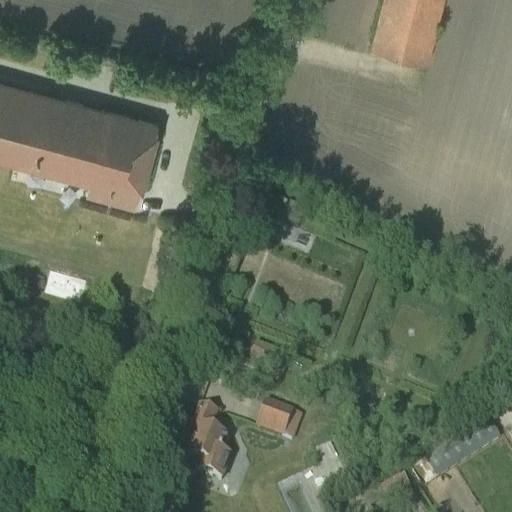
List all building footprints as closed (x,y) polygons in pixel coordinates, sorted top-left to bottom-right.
[(383,0),(371,50),(431,65),(446,0),(383,0)] [(155,131),(157,122),(0,79),(0,161),(88,185),(85,197),(133,211),(139,190),(142,191),(158,132),(155,131)] [(258,214),(297,230),(304,212),(266,196),(258,214)] [(243,367),(276,384),(287,361),(254,345),(243,367)] [(292,441),(301,417),(292,413),(292,412),(264,401),(254,429),(282,439),(282,438),(292,441)] [(193,472),(222,483),(231,457),(223,454),(229,438),(210,431),(217,413),(197,405),(190,426),(195,427),(184,457),(197,462),(193,472)] [(379,444),(410,455),(413,446),(397,440),(403,425),(387,419),(379,444)] [(377,489),(375,485),(329,511),(369,511),(370,511),(369,509),(384,500),(383,498),(398,489),(400,493),(409,487),(402,475),(377,489)]
